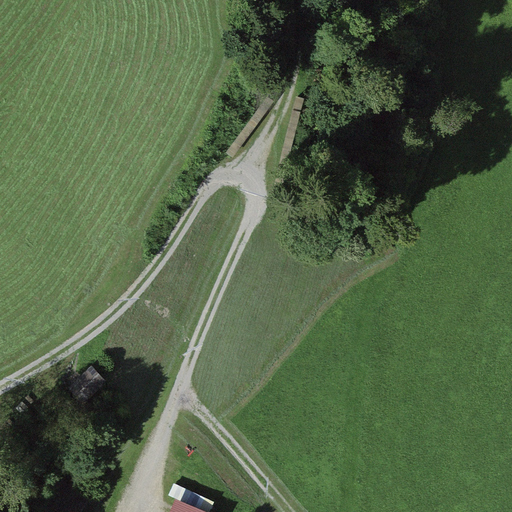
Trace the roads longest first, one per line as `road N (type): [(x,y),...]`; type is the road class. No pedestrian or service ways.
road 1 (track): [(299,0),(298,51),(268,142),(252,162),(215,181),(127,301),(0,389)]
road 2 (track): [(252,162),(248,226),(129,511)]
road 3 (track): [(179,399),(196,406),(289,511)]
